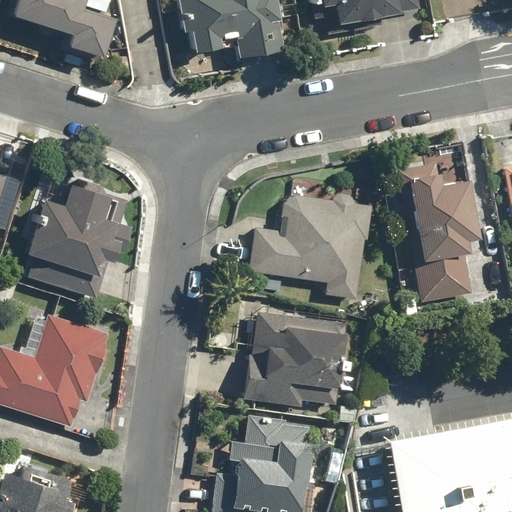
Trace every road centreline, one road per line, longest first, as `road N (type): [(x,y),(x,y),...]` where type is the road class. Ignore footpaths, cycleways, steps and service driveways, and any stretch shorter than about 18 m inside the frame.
road 1 (residential): [(190,134),(142,511)]
road 2 (residential): [(190,134),(511,73)]
road 3 (residential): [(0,89),(149,133),(190,134)]
